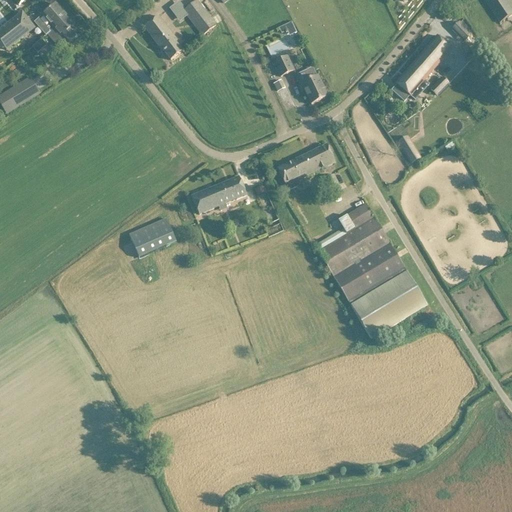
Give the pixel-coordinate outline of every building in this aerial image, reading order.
[(511,10),(505,0),(484,0),(500,23),(511,15),(511,10)] [(202,37),(215,26),(196,1),(183,11),(202,37)] [(47,35),(67,17),(55,4),(34,23),(46,36),(47,35)] [(23,12),(0,29),(0,41),(7,51),(28,35),(21,27),(29,20),(23,12)] [(62,51),(78,37),(71,29),(75,26),(67,17),(47,35),(62,51)] [(182,52),(174,42),(175,41),(157,17),(144,28),(161,50),(162,50),(171,61),(182,52)] [(290,22),(277,28),(281,36),(294,31),(290,22)] [(463,42),(472,36),(461,22),(453,29),(463,42)] [(396,85),(391,91),(404,103),(410,97),(424,80),(451,49),(437,36),(395,84),(396,85)] [(281,77),(294,71),(287,56),(274,63),(281,77)] [(298,77),(297,78),(303,90),(304,89),(311,105),(328,97),(323,88),(323,89),(317,77),(316,77),(312,69),(305,72),(305,74),(298,77)] [(22,82),(0,96),(0,102),(7,114),(40,93),(31,78),(23,83),(22,82)] [(438,96),(448,85),(442,78),(431,89),(438,96)] [(411,164),(421,158),(408,137),(398,143),(411,164)] [(306,178),(336,163),(327,145),(277,169),(285,185),(286,184),(288,188),(291,189),(297,186),(298,178),(304,175),(306,178)] [(332,194),(341,190),(334,175),(318,183),(323,193),(330,190),(332,194)] [(199,215),(247,196),(239,177),(192,197),(199,215)] [(254,189),(257,194),(265,191),(263,186),(254,189)] [(405,270),(366,205),(347,216),(355,230),(346,235),(343,229),(315,246),(318,251),(318,252),(371,341),(427,306),(407,272),(406,272),(405,270)] [(140,258),(176,243),(166,220),(130,235),(140,258)]
